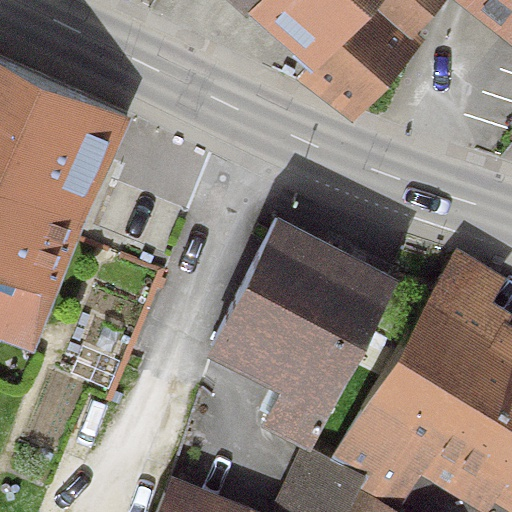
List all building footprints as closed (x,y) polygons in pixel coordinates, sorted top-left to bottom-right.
[(511,0),(243,0),(314,57),(301,73),(355,116),(420,36),(412,30),(436,0),(470,0),(511,33),(511,0)] [(0,329),(22,338),(103,125),(0,86),(0,329)] [(381,286),(277,235),(219,354),(289,388),(272,423),(305,440),(381,286)] [(506,503),(511,493),(511,349),(440,307),(353,454),(401,482),(420,452),(506,503)] [(392,511),(398,499),(301,452),(272,511),(271,511),(392,511)] [(205,511),(172,498),(166,511),(205,511)]
